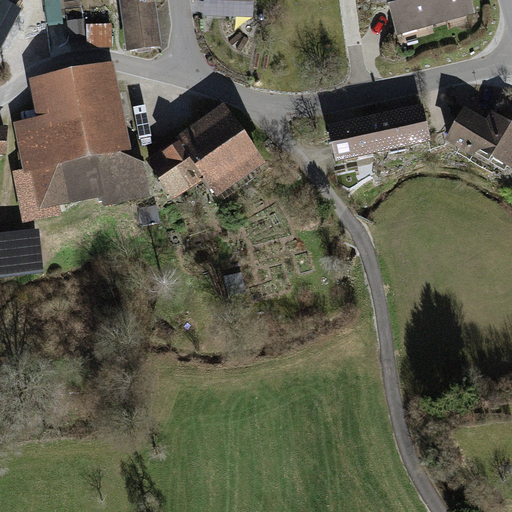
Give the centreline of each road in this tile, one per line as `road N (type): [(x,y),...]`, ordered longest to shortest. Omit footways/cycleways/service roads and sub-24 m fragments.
road 1 (track): [(440,511),(396,403),(364,246),(262,102)]
road 2 (residential): [(189,88),(311,105),(511,59)]
road 3 (residential): [(0,93),(55,63),(94,59),(189,88)]
